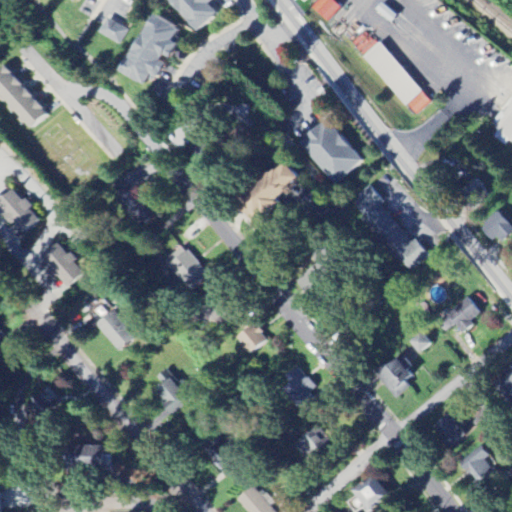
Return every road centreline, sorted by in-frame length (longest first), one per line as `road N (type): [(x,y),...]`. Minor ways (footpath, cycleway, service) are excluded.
road 1 (residential): [(66,94),(101,93),(143,133),(445,511)]
road 2 (tertiary): [(511,296),(278,0)]
road 3 (residential): [(192,511),(0,277)]
road 4 (residential): [(311,509),(511,341)]
road 5 (residential): [(248,19),(236,0),(99,14)]
road 6 (residential): [(248,19),(308,102),(286,127)]
road 7 (residential): [(111,152),(28,51)]
road 8 (residential): [(248,19),(200,55),(162,102)]
